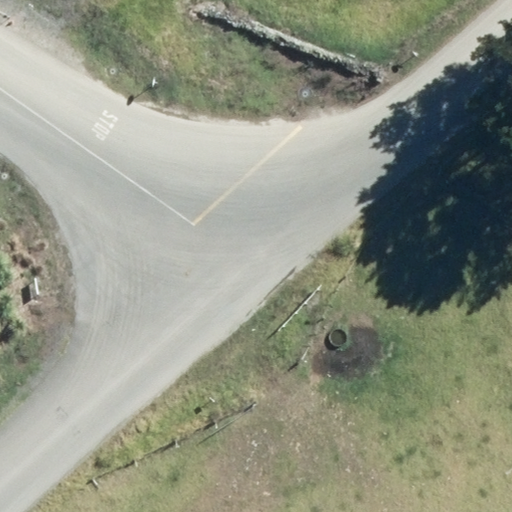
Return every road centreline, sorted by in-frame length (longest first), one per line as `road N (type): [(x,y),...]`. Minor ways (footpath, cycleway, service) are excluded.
road 1 (unclassified): [(503,0),(225,262)]
road 2 (unclassified): [(225,262),(64,415),(0,464)]
road 3 (unclassified): [(0,99),(225,262)]
